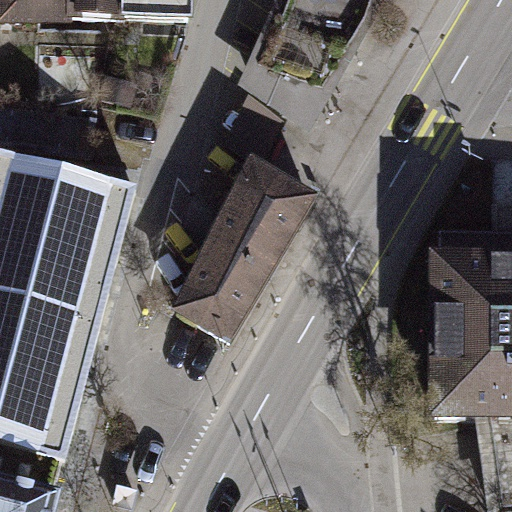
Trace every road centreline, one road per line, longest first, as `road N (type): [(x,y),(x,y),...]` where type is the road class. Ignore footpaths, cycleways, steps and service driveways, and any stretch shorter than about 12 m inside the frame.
road 1 (residential): [(218,0),(122,363),(128,389),(158,415),(233,458)]
road 2 (primary): [(279,383),(477,41)]
road 3 (residential): [(279,383),(338,430),(348,511)]
